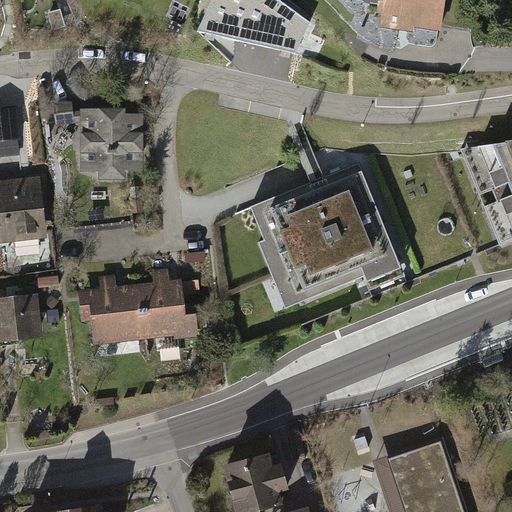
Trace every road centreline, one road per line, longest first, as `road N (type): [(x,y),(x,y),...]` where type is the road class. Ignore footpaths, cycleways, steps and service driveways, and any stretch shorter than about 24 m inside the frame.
road 1 (residential): [(511,98),(367,109),(138,64),(0,67)]
road 2 (tertiary): [(157,439),(511,303)]
road 3 (tertiary): [(0,471),(157,439)]
